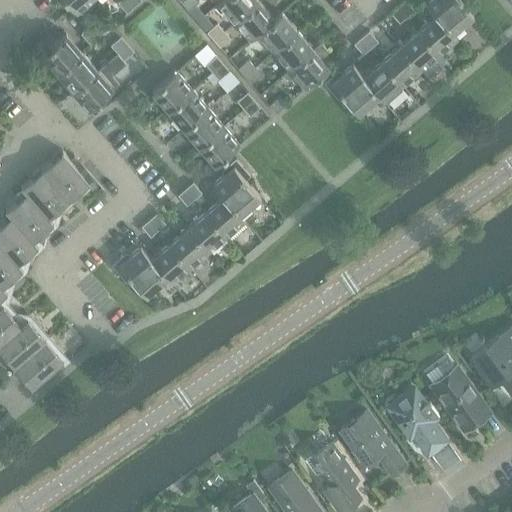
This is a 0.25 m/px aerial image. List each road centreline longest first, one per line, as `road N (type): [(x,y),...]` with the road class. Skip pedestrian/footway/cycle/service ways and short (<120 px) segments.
road 1 (residential): [(511,171),(23,511)]
road 2 (residential): [(107,343),(54,266),(124,207),(126,187),(43,107)]
road 3 (residential): [(402,507),(418,508),(511,442)]
